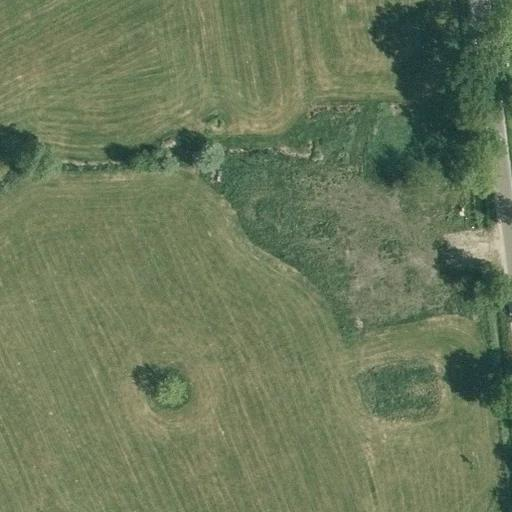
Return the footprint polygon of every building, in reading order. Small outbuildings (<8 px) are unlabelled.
[(308,187),(358,186),(358,164),(308,164),(308,187)] [(310,216),(351,212),(348,187),(307,191),(310,216)] [(378,226),(401,224),(400,210),(377,213),(378,226)] [(340,227),(325,229),(328,254),(360,250),(364,288),(337,291),(340,311),(366,308),(366,312),(373,311),(376,329),(370,330),(373,357),(379,356),(381,370),(402,367),(401,354),(407,353),(403,326),(397,327),(395,305),(405,304),(403,284),(385,286),(383,268),(387,268),(384,247),(380,248),(377,223),(369,224),(370,228),(365,229),(364,218),(339,221),(340,227)] [(429,403),(428,374),(377,376),(378,405),(429,403)]
